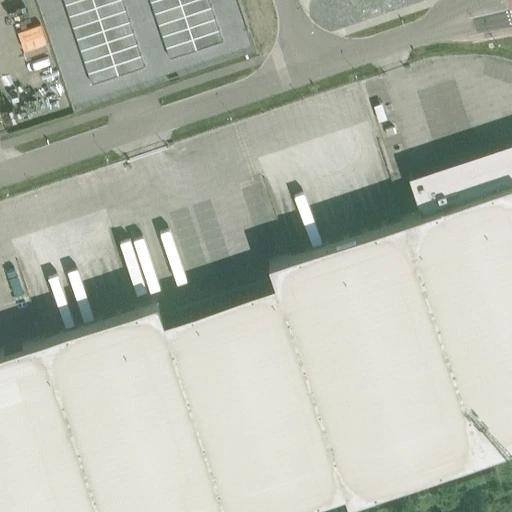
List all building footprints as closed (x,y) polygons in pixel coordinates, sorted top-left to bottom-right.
[(96,3),(95,0),(67,0),(66,1),(70,12),(96,3)] [(100,15),(126,6),(124,0),(105,0),(96,3),(100,15)] [(181,0),(151,0),(155,9),(182,0),(181,0)] [(159,20),(185,12),(182,0),(155,9),(159,20)] [(210,0),(182,0),(185,12),(212,3),(210,0)] [(96,3),(70,12),(73,23),(100,15),(96,3)] [(189,23),(216,14),(212,3),(185,12),(189,23)] [(126,6),(100,15),(104,26),(130,17),(126,6)] [(162,32),(189,23),(185,12),(159,20),(162,32)] [(193,35),(219,26),(216,14),(189,23),(193,35)] [(77,35),(104,26),(100,15),(73,23),(77,35)] [(104,26),(107,37),(134,29),(130,17),(104,26)] [(166,43),(193,35),(189,23),(162,32),(166,43)] [(77,35),(81,46),(107,37),(104,26),(77,35)] [(197,46),(223,37),(219,26),(193,35),(197,46)] [(138,40),(134,29),(107,37),(111,49),(138,40)] [(193,35),(166,43),(170,55),(197,46),(193,35)] [(111,49),(107,37),(81,46),(85,58),(111,49)] [(111,49),(115,60),(141,51),(138,40),(111,49)] [(88,69),(115,60),(111,49),(85,58),(88,69)] [(119,72),(145,63),(141,51),(115,60),(119,72)] [(115,60),(88,69),(92,80),(119,72),(115,60)] [(511,145),(460,163),(460,161),(413,177),(411,171),(410,172),(422,208),(269,258),(275,277),(164,314),(158,295),(0,348),(0,511),(271,511),(346,487),(349,497),(511,442),(511,145)]
